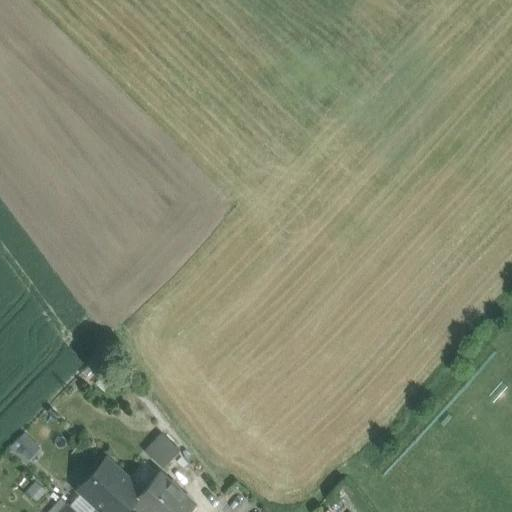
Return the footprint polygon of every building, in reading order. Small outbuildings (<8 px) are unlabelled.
[(6,449),(25,463),(38,445),(19,431),(6,449)] [(161,434),(144,453),(162,469),(179,451),(161,434)] [(139,492),(105,461),(78,490),(96,506),(102,511),(120,511),(130,502),(139,492)] [(187,511),(194,506),(157,472),(139,492),(130,502),(141,511),(187,511)] [(37,499),(43,488),(31,481),(25,493),(37,499)]
